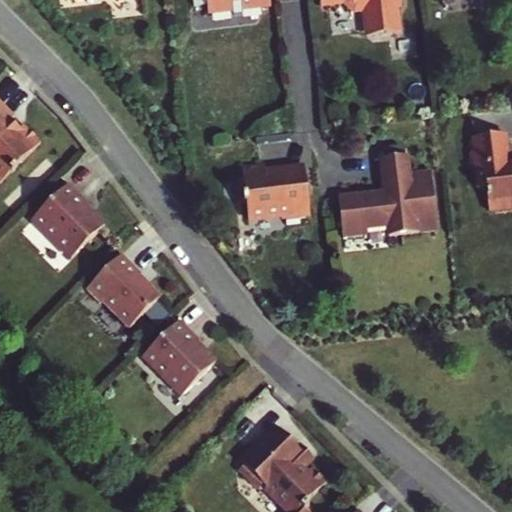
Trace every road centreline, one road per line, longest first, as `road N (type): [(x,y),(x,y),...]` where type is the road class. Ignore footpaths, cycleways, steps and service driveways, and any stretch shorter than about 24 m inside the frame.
road 1 (residential): [(0,14),(79,95),(266,335),(474,511)]
road 2 (residential): [(290,0),(305,123)]
